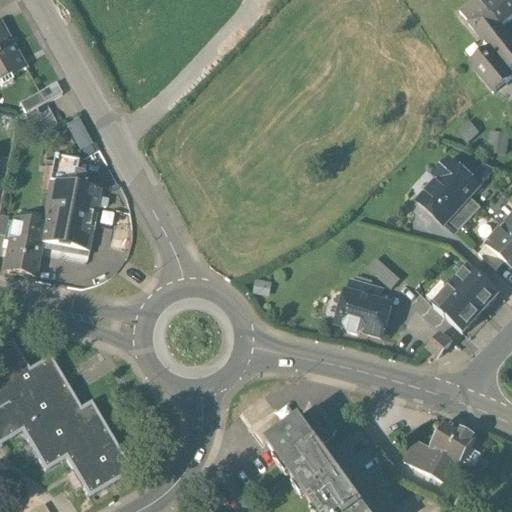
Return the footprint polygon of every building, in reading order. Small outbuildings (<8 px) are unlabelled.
[(474,0),(476,3),(497,28),(511,16),(511,4),(508,0),(474,0)] [(476,3),(460,18),(489,53),(466,72),(493,105),(511,89),(511,87),(507,81),(511,76),(511,46),(497,28),(476,3)] [(0,27),(0,58),(15,50),(2,27),(0,27)] [(0,89),(28,74),(15,50),(0,58),(0,89)] [(19,106),(25,116),(44,106),(61,97),(56,86),(19,106)] [(23,118),(35,139),(56,127),(44,106),(25,116),(23,118)] [(65,128),(79,154),(92,147),(78,121),(65,128)] [(77,163),(54,160),(50,185),(88,191),(88,188),(86,182),(82,178),(75,177),(77,163)] [(449,168),(435,183),(439,187),(418,209),(442,232),(484,188),(467,172),(461,179),(449,168)] [(88,191),(50,185),(42,229),(38,252),(40,252),(86,260),(98,193),(88,191)] [(511,243),(511,222),(502,236),(511,243)] [(38,252),(42,229),(11,224),(1,275),(35,282),(40,252),(38,252)] [(511,275),(511,243),(502,236),(486,256),(511,275)] [(377,262),(368,271),(390,292),(399,283),(377,262)] [(499,312),(468,281),(429,320),(460,351),(499,312)] [(350,283),(347,293),(380,303),(383,292),(350,283)] [(347,293),(345,293),(335,327),(383,340),(392,306),(380,303),(347,293)] [(437,362),(451,347),(440,337),(426,353),(437,362)] [(88,501),(133,475),(91,405),(80,410),(51,359),(29,372),(12,344),(0,351),(0,448),(21,436),(44,475),(64,463),(88,501)] [(316,409),(299,421),(319,448),(335,437),(316,409)] [(319,448),(299,421),(266,445),(295,485),(328,460),(319,448)] [(462,469),(477,442),(446,425),(431,452),(454,464),(462,469)] [(443,484),(454,464),(431,452),(414,443),(403,464),(443,484)] [(341,511),(357,500),(328,460),(295,485),(314,511),(341,511)] [(366,511),(357,500),(341,511),(366,511)]
